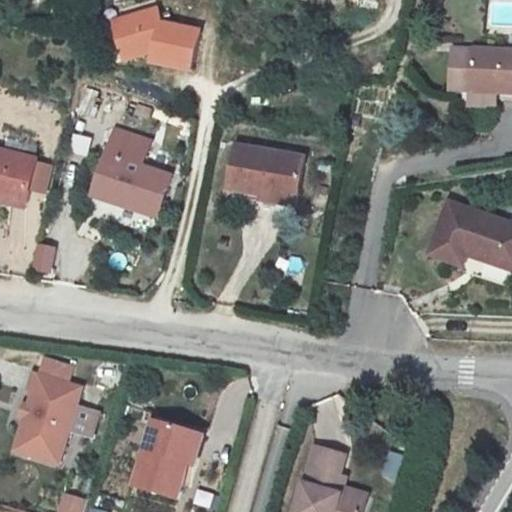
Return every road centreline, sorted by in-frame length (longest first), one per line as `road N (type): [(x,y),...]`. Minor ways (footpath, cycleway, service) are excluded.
road 1 (unknown): [(158,327),(217,106),(236,69),(338,7)]
road 2 (unknown): [(374,355),(372,255),(386,180),(511,142)]
road 3 (residential): [(284,346),(0,304)]
road 4 (residential): [(511,373),(284,346)]
road 5 (residential): [(239,511),(284,346)]
